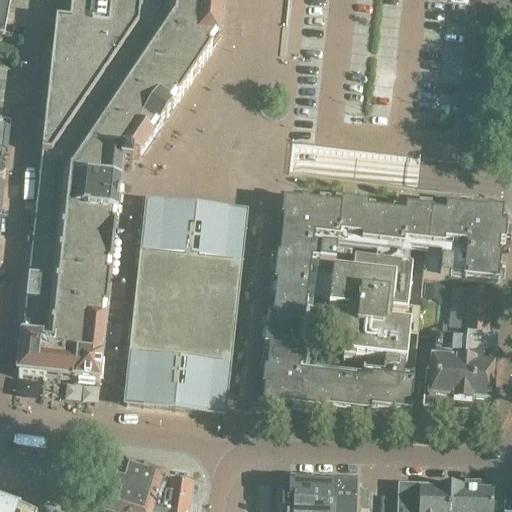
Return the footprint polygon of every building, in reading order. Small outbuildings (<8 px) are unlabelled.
[(0,0),(0,46),(1,47),(3,38),(4,38),(10,0),(0,0)] [(219,0),(72,0),(70,24),(56,22),(56,26),(25,306),(25,311),(22,341),(17,382),(98,391),(98,387),(106,284),(114,170),(129,168),(176,99),(217,42),(219,0)] [(0,220),(0,221),(4,189),(0,188),(0,183),(1,184),(2,183),(3,182),(4,181),(4,180),(5,179),(5,177),(3,175),(1,174),(0,173),(2,153),(7,154),(9,131),(0,130),(0,220)] [(246,218),(147,207),(125,409),(224,420),(246,218)] [(352,243),(355,217),(343,216),(343,215),(285,209),(263,409),(369,421),(369,417),(393,419),(409,421),(414,388),(402,387),(403,380),(404,371),(405,371),(410,334),(400,333),(402,318),(406,318),(411,273),(354,266),(352,281),(332,279),(332,281),(322,280),(323,270),(337,272),(340,242),(352,243)] [(427,257),(424,282),(494,290),(502,219),(486,217),(486,222),(445,217),(445,222),(405,217),(405,223),(355,217),(352,243),(362,244),(361,250),(427,257)] [(448,339),(433,337),(432,339),(433,339),(430,375),(426,375),(422,410),(490,416),(497,342),(488,341),(492,297),(468,295),(452,294),(448,339)] [(189,511),(192,490),(170,487),(169,490),(162,488),(163,484),(155,481),(122,471),(112,505),(109,511),(189,511)] [(360,488),(288,486),(288,499),(277,499),(276,511),(370,511),(371,502),(360,502),(360,488)]
